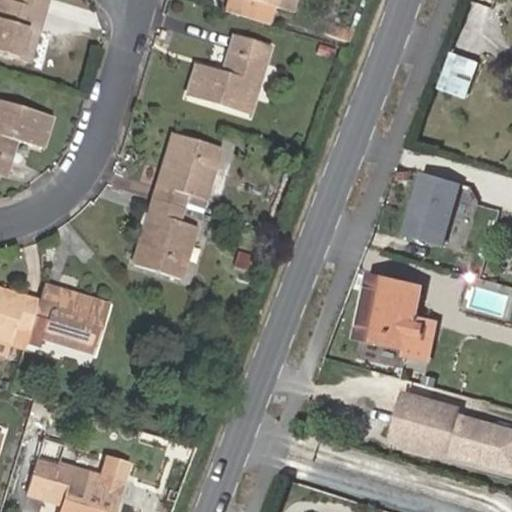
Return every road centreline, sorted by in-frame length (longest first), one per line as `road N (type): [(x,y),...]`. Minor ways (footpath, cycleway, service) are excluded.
road 1 (secondary): [(215,511),(409,0)]
road 2 (residential): [(149,0),(97,161),(57,206),(0,228)]
